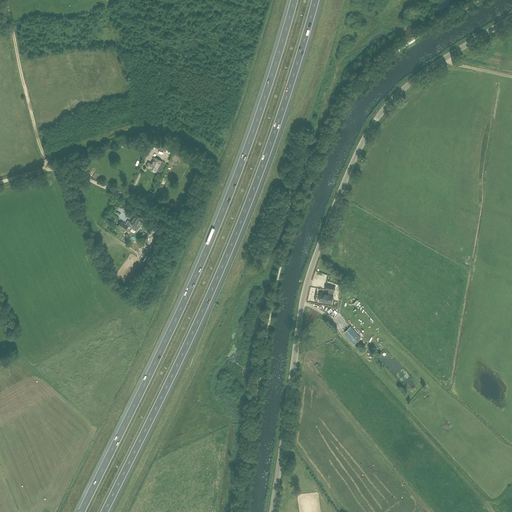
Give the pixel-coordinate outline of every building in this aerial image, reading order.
[(159,142),(156,149),(166,152),(168,145),(159,142)] [(161,172),(165,163),(154,157),(152,162),(152,163),(152,164),(148,163),(147,166),(150,168),(149,169),(156,172),(157,170),(161,172)] [(128,221),(126,224),(121,221),(118,226),(125,231),(128,226),(136,231),(142,222),(139,221),(141,218),(135,214),(130,222),(128,221)] [(155,240),(148,251),(154,255),(155,253),(157,255),(163,245),(155,240)] [(319,301),(332,303),(333,295),(334,291),(335,286),(326,284),(325,289),(328,290),(328,293),(321,292),(319,301)] [(361,338),(351,326),(343,333),(354,344),(361,338)]
